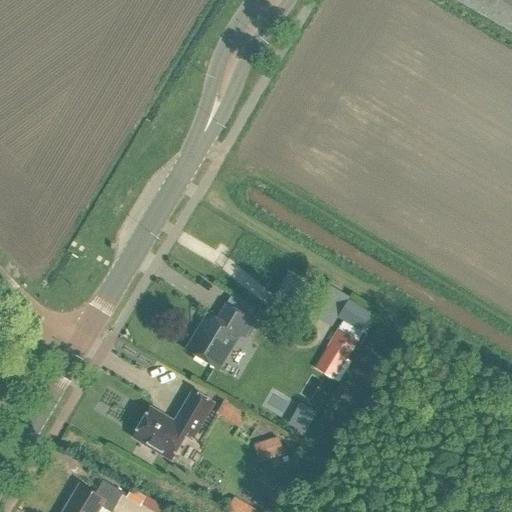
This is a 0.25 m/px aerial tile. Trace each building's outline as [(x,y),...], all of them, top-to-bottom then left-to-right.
[(511,0),(457,0),(457,2),(511,34),(511,0)] [(296,310),(308,288),(289,277),(277,299),(296,310)] [(361,333),(372,315),(348,301),(337,319),(361,333)] [(238,334),(245,338),(254,322),(226,305),(217,320),(208,315),(186,351),(217,370),(238,334)] [(358,342),(338,330),(326,349),(347,361),(358,342)] [(334,382),(347,361),(326,349),(314,370),(334,382)] [(193,439),(214,405),(193,392),(175,423),(151,409),(133,439),(171,461),(187,435),(193,439)] [(239,429),(247,415),(224,401),(216,415),(239,429)] [(303,402),(291,422),(306,432),(319,411),(303,402)] [(254,444),(259,459),(281,452),(276,437),(254,444)] [(107,511),(113,511),(124,494),(103,481),(95,495),(79,486),(63,511),(99,511),(102,508),(107,511)] [(141,506),(146,498),(132,490),(126,499),(140,507),(141,506)] [(151,511),(165,511),(167,509),(147,497),(146,498),(141,506),(151,511)] [(255,511),(256,510),(234,497),(226,510),(229,511),(255,511)]
